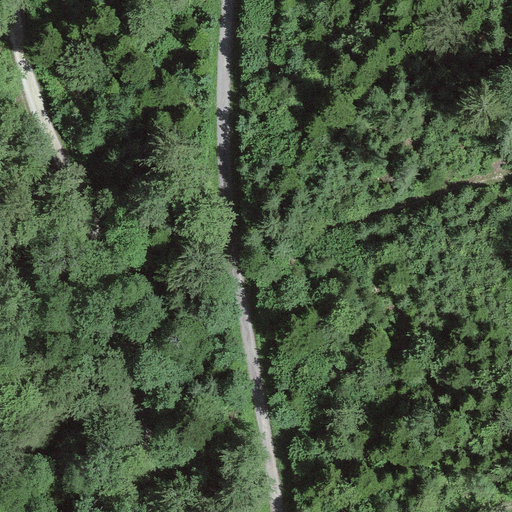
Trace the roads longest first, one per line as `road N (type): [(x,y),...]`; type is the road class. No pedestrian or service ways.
road 1 (track): [(16,0),(20,60),(114,231),(166,427),(161,511)]
road 2 (track): [(275,511),(219,187),(232,0)]
